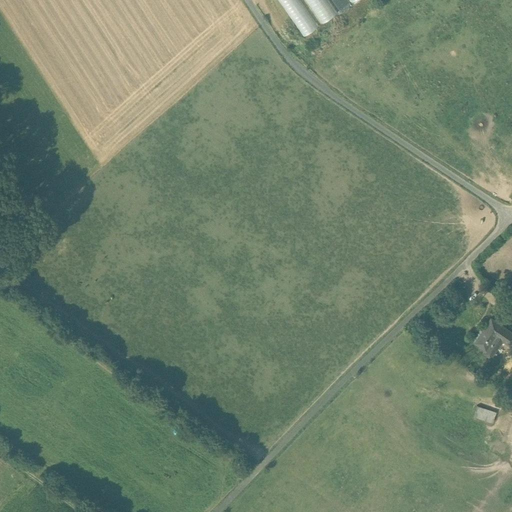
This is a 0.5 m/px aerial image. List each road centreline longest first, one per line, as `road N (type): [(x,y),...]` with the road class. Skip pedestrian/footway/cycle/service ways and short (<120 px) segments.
road 1 (unclassified): [(511,226),(222,511)]
road 2 (unclassified): [(248,0),(286,57),(319,86),(511,216)]
